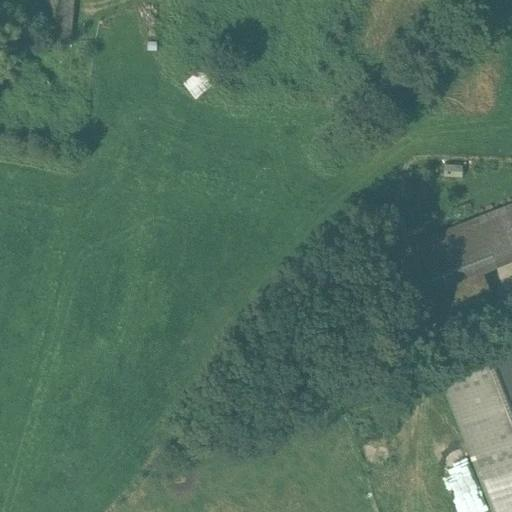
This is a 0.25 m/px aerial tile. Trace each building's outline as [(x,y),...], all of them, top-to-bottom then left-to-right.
[(33,0),(34,1),(46,2),(42,40),(60,42),(69,43),(70,41),(74,0),(33,0)] [(203,69),(185,83),(195,95),(212,81),(203,69)] [(52,84),(40,70),(19,86),(31,100),(52,84)] [(483,270),(511,258),(511,200),(417,239),(450,323),(496,305),(483,270)] [(431,349),(425,335),(393,348),(398,364),(431,349)] [(511,511),(511,347),(440,375),(491,511),(511,511)] [(435,456),(442,469),(457,462),(449,449),(435,456)]
